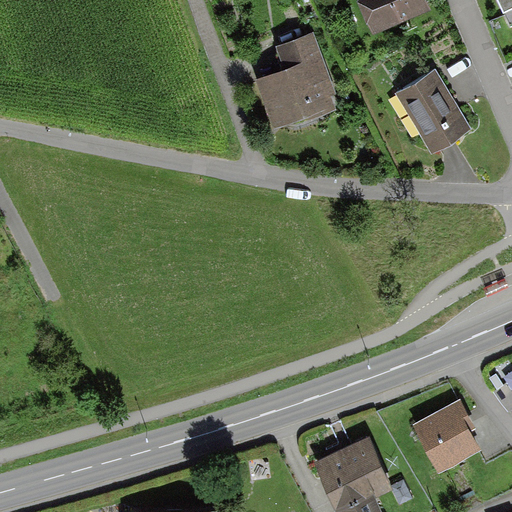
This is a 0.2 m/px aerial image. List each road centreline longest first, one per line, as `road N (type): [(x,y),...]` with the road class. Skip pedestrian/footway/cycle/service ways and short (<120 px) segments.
road 1 (secondary): [(511,318),(353,383),(0,491)]
road 2 (residential): [(511,193),(371,190),(0,128)]
road 3 (residential): [(462,0),(511,116)]
